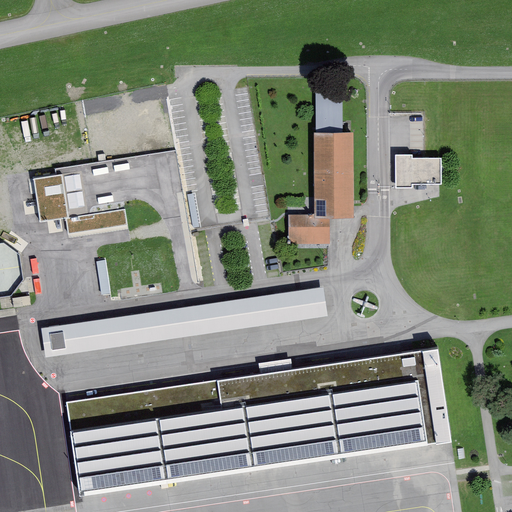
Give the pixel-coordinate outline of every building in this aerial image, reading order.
[(341,95),(313,95),(313,217),(294,218),(294,245),(328,245),(328,221),(354,221),(354,139),(342,139),(341,95)] [(411,155),(395,155),(395,188),(412,188),(412,185),(441,185),(441,159),(411,159),(411,155)] [(68,218),(61,175),(33,179),(39,222),(66,218),(69,234),(127,225),(125,209),(68,218)] [(322,289),(41,330),(45,359),(327,318),(322,289)] [(217,375),(66,398),(80,491),(452,435),(437,340),(422,343),(422,344),(292,363),(291,355),(258,360),(259,368),(217,375)]
